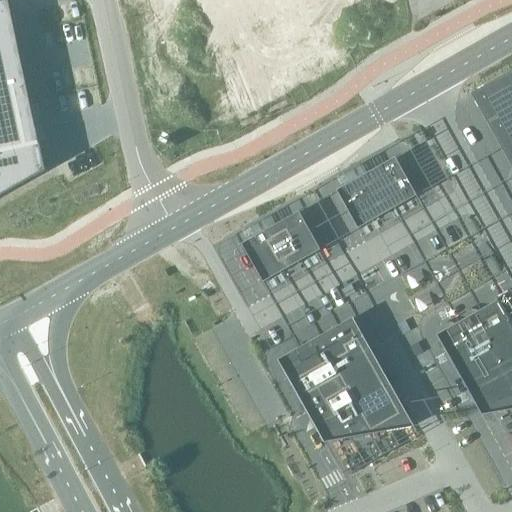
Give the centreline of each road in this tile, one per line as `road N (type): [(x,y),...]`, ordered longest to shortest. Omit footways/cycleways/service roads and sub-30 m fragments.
road 1 (tertiary): [(181,224),(423,87)]
road 2 (unclassified): [(478,191),(245,324)]
road 3 (unclassified): [(108,0),(139,149),(156,192),(181,224)]
road 4 (tertiary): [(0,338),(82,511)]
road 5 (tertiary): [(125,511),(53,377)]
road 6 (tertiary): [(65,291),(181,224)]
road 7 (unclassified): [(181,224),(202,241),(245,324)]
